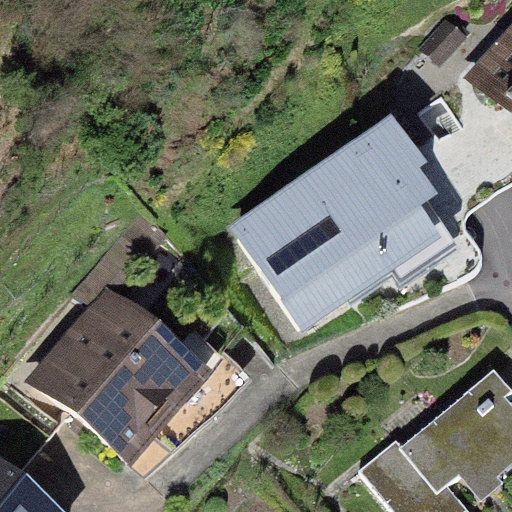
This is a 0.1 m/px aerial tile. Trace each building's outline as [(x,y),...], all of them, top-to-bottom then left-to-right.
[(511,116),(511,34),(471,77),(511,116)] [(445,183),(393,112),(231,230),(301,326),(448,221),(429,195),(445,183)] [(134,464),(212,363),(109,284),(31,385),(134,464)] [(476,511),(511,482),(511,402),(498,385),(409,460),(391,438),(357,467),(395,511),(476,511)] [(0,511),(62,511),(0,461),(0,511)]
